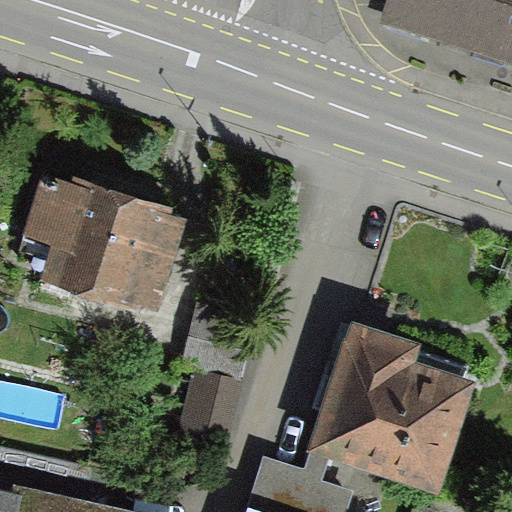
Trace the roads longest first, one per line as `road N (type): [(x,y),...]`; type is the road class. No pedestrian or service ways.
road 1 (primary): [(242,66),(511,159)]
road 2 (primary): [(34,0),(242,66)]
